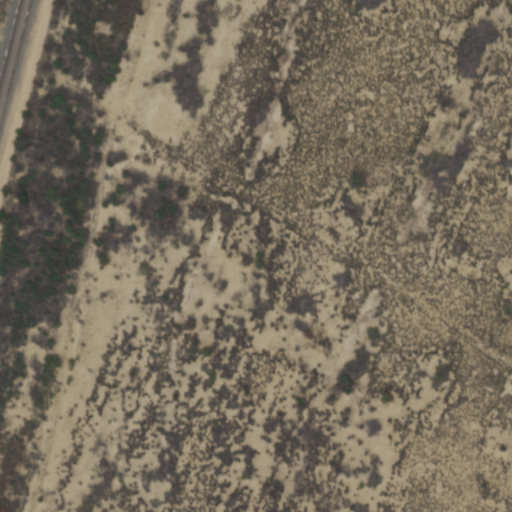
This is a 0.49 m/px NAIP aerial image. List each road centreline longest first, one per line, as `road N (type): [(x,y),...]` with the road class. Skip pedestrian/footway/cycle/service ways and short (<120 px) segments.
road 1 (track): [(61,511),(117,273),(158,206),(153,126),(184,0)]
road 2 (track): [(511,410),(158,206)]
road 3 (track): [(92,0),(0,370)]
